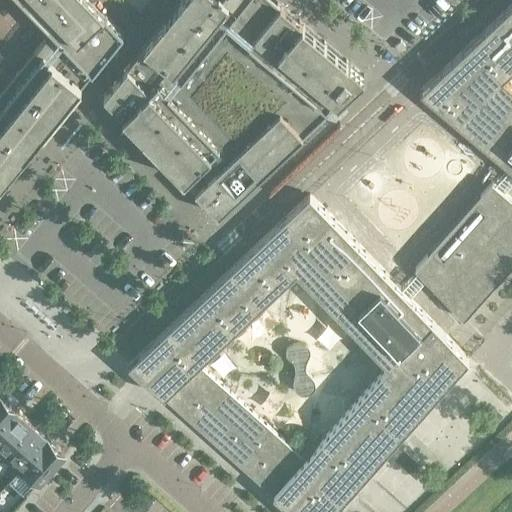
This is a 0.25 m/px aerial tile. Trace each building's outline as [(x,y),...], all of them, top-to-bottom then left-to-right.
[(11,0),(47,35),(0,93),(0,185),(87,77),(124,32),(92,0),(11,0)] [(365,75),(275,0),(180,0),(142,47),(104,95),(218,214),(365,75)] [(511,3),(420,90),(511,166),(511,3)] [(420,268),(402,288),(410,297),(426,279),(464,318),(476,304),(474,302),(511,258),(511,200),(503,193),(511,182),(511,166),(493,186),(490,184),(478,198),(481,200),(432,254),(429,252),(417,265),(420,268)] [(310,193),(129,364),(130,365),(294,511),(331,511),(469,358),(410,297),(402,288),(310,193)] [(0,425),(16,408),(0,393),(0,425)] [(0,455),(2,456),(32,422),(16,408),(0,425),(0,455)] [(18,471),(48,437),(32,422),(2,456),(18,471)] [(35,486),(65,452),(48,437),(18,471),(35,486)]
